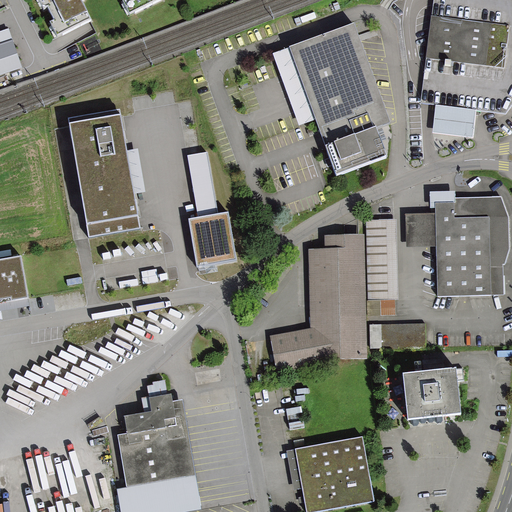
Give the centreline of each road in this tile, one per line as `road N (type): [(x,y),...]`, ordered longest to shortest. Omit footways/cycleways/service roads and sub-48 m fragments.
road 1 (residential): [(511,158),(464,160),(348,204),(226,293)]
road 2 (residential): [(0,329),(226,293)]
